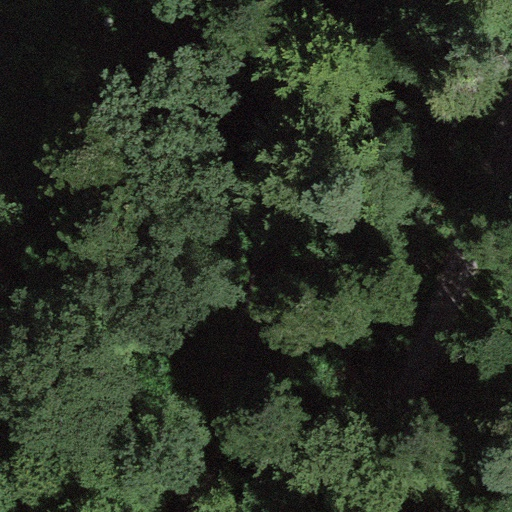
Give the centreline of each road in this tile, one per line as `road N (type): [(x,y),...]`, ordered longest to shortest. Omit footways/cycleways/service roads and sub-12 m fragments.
road 1 (track): [(322,0),(239,359),(191,511)]
road 2 (track): [(326,511),(511,67)]
